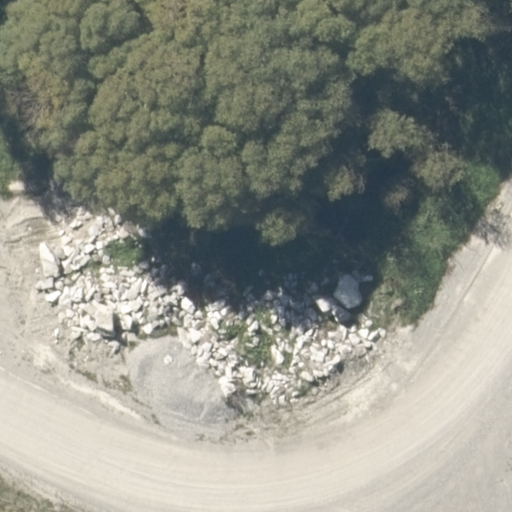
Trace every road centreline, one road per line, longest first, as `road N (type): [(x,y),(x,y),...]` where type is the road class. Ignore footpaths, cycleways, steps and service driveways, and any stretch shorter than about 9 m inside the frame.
road 1 (track): [(511,294),(398,479),(320,511)]
road 2 (track): [(108,511),(0,442)]
